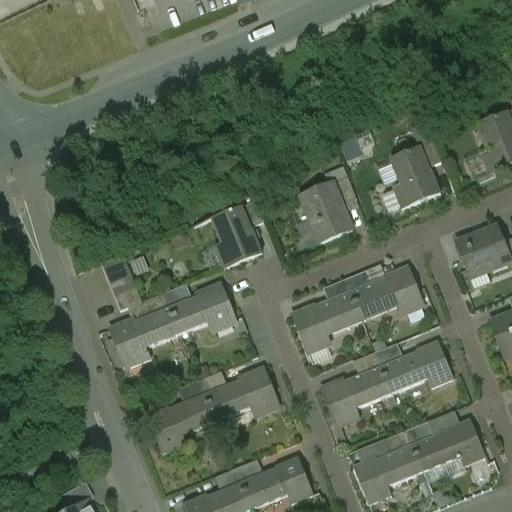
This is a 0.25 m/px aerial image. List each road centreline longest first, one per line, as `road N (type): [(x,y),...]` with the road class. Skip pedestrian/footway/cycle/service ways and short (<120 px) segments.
road 1 (residential): [(425,231),(260,297),(348,511)]
road 2 (residential): [(145,511),(0,154)]
road 3 (unclassified): [(337,0),(0,143)]
road 4 (residential): [(511,447),(425,231)]
